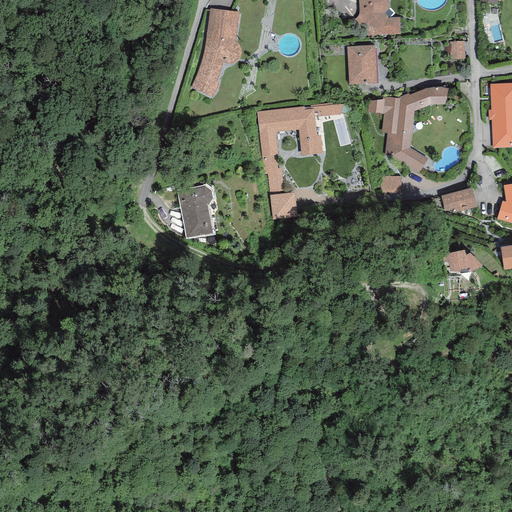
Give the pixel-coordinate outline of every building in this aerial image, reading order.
[(358,0),(360,15),(356,25),(370,39),(379,35),(400,34),(400,17),(389,17),(384,13),(389,8),(388,0),(358,0)] [(198,71),(191,87),(212,97),(219,83),(217,82),(220,72),(223,62),(224,62),(226,63),(228,64),(231,64),(233,63),(236,62),(238,61),(240,58),(241,56),(241,53),(241,50),(240,47),(239,45),(237,43),(235,41),(239,12),(210,9),(207,33),(204,47),(201,60),(198,71)] [(465,59),(464,41),(449,42),(450,60),(465,59)] [(374,46),(347,47),(349,85),(377,83),(374,46)] [(511,83),(489,84),(491,110),(488,110),(489,120),(491,120),(493,148),(511,147),(511,83)] [(411,148),(414,111),(432,104),(445,105),(448,88),(438,87),(427,88),(409,95),(408,94),(399,98),(383,98),(382,100),(369,101),(368,112),(384,115),(382,132),(387,133),(385,155),(391,156),(419,174),(427,159),(411,148)] [(313,107),(313,108),(314,117),(343,114),(343,104),(313,107)] [(277,110),(257,112),(262,157),(276,155),(278,155),(276,132),(299,129),(300,142),(317,140),(314,117),(313,108),(277,112),(277,110)] [(276,155),(262,157),(264,175),(267,175),(270,194),(284,193),(281,168),(278,168),(276,155)] [(402,194),(402,177),(382,177),(382,194),(402,194)] [(511,184),(504,185),(505,202),(502,201),(497,219),(511,223),(511,184)] [(180,192),(188,238),(212,234),(208,205),(212,199),(212,192),(205,187),(180,192)] [(472,188),(441,196),(445,212),(452,210),(453,213),(477,208),(472,188)] [(284,193),(270,194),(272,220),(297,217),(294,192),(284,193)] [(511,245),(500,247),(504,269),(511,268),(511,245)] [(464,250),(442,255),(443,261),(448,261),(450,271),(460,272),(465,272),(469,272),(482,265),(470,253),(466,255),(464,250)]
